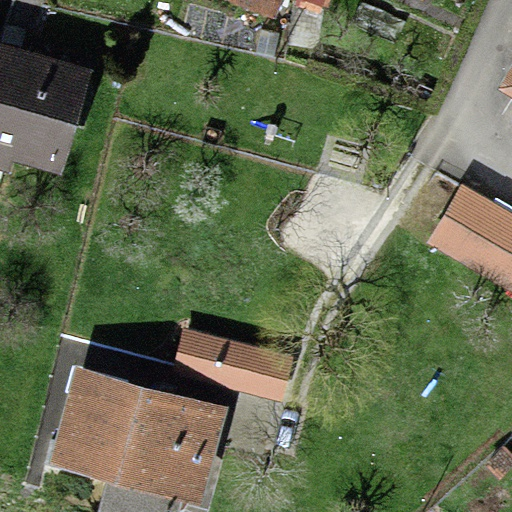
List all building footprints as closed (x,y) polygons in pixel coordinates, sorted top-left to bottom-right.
[(221,0),(220,5),(266,22),(274,0),(221,0)] [(393,0),(420,11),(424,0),(393,0)] [(0,49),(0,139),(48,151),(68,66),(0,49)] [(511,219),(461,190),(433,239),(511,284),(511,219)] [(287,364),(182,331),(170,369),(275,402),(287,364)] [(71,359),(46,443),(108,461),(93,511),(96,511),(184,511),(217,402),(71,359)]
